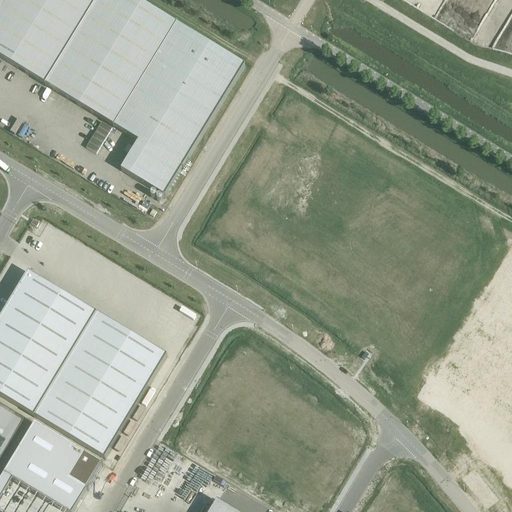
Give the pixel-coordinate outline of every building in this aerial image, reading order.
[(245,68),(134,0),(2,0),(4,1),(0,8),(0,58),(139,143),(122,172),(165,198),(245,68)] [(29,274),(0,321),(0,396),(105,460),(167,357),(29,274)] [(0,408),(0,464),(25,424),(0,408)] [(80,511),(107,469),(40,428),(9,479),(63,511),(80,511)] [(112,495),(118,484),(113,482),(107,492),(112,495)] [(233,511),(218,503),(211,511),(233,511)]
